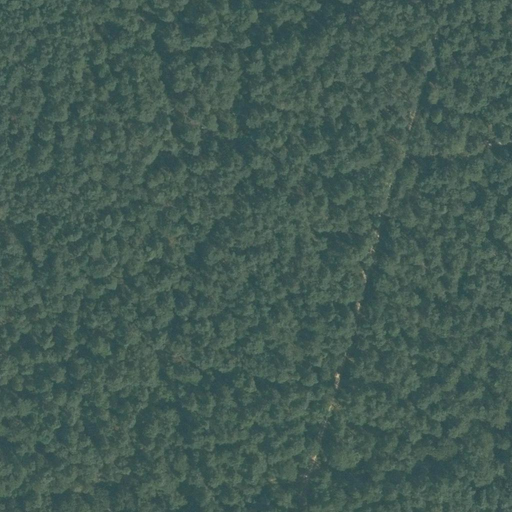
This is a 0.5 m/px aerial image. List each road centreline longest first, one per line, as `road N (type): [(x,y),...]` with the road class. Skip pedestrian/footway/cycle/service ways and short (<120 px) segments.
road 1 (track): [(445,0),(304,475)]
road 2 (track): [(57,511),(304,475)]
